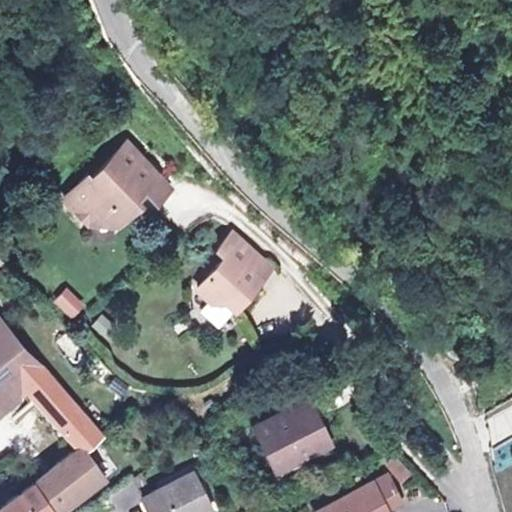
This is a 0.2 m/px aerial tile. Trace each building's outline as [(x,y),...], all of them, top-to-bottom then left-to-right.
[(115,217),(137,197),(128,188),(136,181),(139,184),(156,168),(128,137),(91,172),(87,169),(63,190),(88,216),(115,217)] [(170,183),(156,168),(139,184),(144,189),(147,187),(156,197),(170,183)] [(235,301),(265,268),(259,262),(265,256),(233,227),(218,243),(225,250),(198,281),(213,295),(227,293),(235,301)] [(259,262),(265,268),(271,261),(265,256),(259,262)] [(66,287),(51,301),(70,320),(85,306),(66,287)] [(0,406),(21,391),(47,371),(24,348),(0,318),(0,406)] [(67,332),(53,341),(72,370),(87,360),(67,332)] [(23,395),(70,451),(73,455),(81,450),(102,435),(59,382),(47,371),(21,391),(23,395)] [(271,459),(304,443),(309,451),(334,439),(311,393),(252,421),(271,459)] [(0,511),(50,511),(99,478),(81,450),(73,455),(70,451),(61,458),(0,503),(0,511)] [(398,454),(385,461),(397,483),(410,476),(398,454)] [(152,511),(202,511),(210,508),(191,469),(144,492),(152,511)] [(320,511),(385,511),(385,509),(400,502),(385,470),(317,504),(320,511)]
